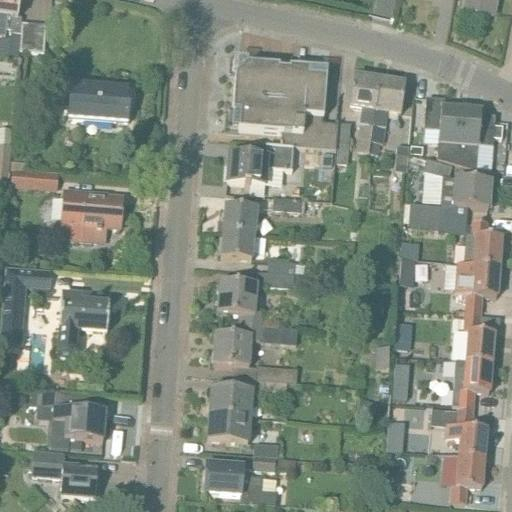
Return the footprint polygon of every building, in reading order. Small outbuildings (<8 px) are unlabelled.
[(19,0),(0,0),(0,39),(4,40),(5,33),(15,34),(19,0)] [(465,0),(463,12),(493,18),(496,2),(489,0),(488,0),(465,0)] [(21,27),(19,55),(43,56),(45,28),(21,27)] [(279,151),(292,152),(335,155),(335,154),(337,127),(337,126),(336,126),(335,129),(321,128),(325,81),(308,80),(309,73),(302,72),(288,71),(288,74),(278,73),(278,70),(244,67),(244,69),(236,75),(234,76),(231,116),(238,117),(236,134),(280,138),(279,151)] [(376,85),(352,81),(348,110),(360,112),(358,128),(359,128),(355,155),(375,158),(376,147),(372,146),(374,114),(376,85)] [(372,146),(376,147),(382,147),(386,116),(399,118),(404,89),(376,85),(374,114),(372,146)] [(84,90),(69,89),(67,122),(127,128),(128,110),(126,109),(127,94),(117,93),(116,98),(106,97),(84,95),(84,90)] [(436,164),(455,170),(460,114),(443,112),(444,104),(425,102),(423,134),(438,135),(436,164)] [(477,149),(492,151),(494,120),(479,119),(480,115),(460,114),(455,170),(467,173),(475,174),(477,149)] [(337,127),(335,154),(348,155),(350,128),(337,127)] [(0,183),(7,184),(9,149),(0,148),(0,183)] [(291,176),(292,152),(279,151),(265,149),(265,150),(266,151),(265,161),(228,159),(226,188),(264,190),(265,174),(291,176)] [(395,151),(394,175),(406,176),(408,151),(395,151)] [(409,151),(409,159),(421,159),(421,151),(409,151)] [(451,171),(426,164),(422,176),(441,182),(439,209),(452,211),(487,213),(489,185),(448,183),(451,171)] [(50,195),(51,182),(11,179),(10,191),(50,195)] [(61,199),(58,243),(101,246),(102,232),(118,233),(121,204),(61,199)] [(271,215),(300,217),(300,205),(272,202),(271,215)] [(439,211),(409,209),(407,233),(437,236),(439,211)] [(223,236),(252,239),(254,239),(256,212),(224,210),(223,223),(224,223),(223,236)] [(485,241),(486,227),(471,226),(470,239),(465,238),(462,270),(472,271),(472,270),(497,272),(500,242),(485,241)] [(221,250),(220,263),(250,265),(252,239),(223,236),(222,250),(221,250)] [(294,268),(268,265),(266,278),(293,280),(294,268)] [(397,291),(410,292),(412,266),(399,265),(397,291)] [(495,302),(497,272),(472,270),(472,271),(471,292),(466,291),(466,299),(464,318),(479,319),(480,301),(495,302)] [(3,275),(2,290),(40,294),(42,278),(3,275)] [(256,285),(255,289),(292,292),(293,280),(266,278),(257,277),(256,285)] [(253,316),(255,291),(255,289),(218,286),(215,318),(238,320),(237,330),(278,333),(278,332),(278,325),(260,323),(261,316),(253,316)] [(77,334),(105,336),(108,310),(79,308),(80,301),(60,299),(58,323),(45,322),(44,340),(57,341),(56,358),(75,359),(77,334)] [(490,368),(492,338),(478,337),(479,319),(464,318),(463,336),(467,337),(465,366),(490,368)] [(214,338),(211,370),(247,372),(249,346),(295,349),(296,334),(278,332),(278,333),(237,330),(237,339),(214,338)] [(373,353),(373,375),(388,375),(388,353),(373,353)] [(473,397),(488,398),(490,368),(465,366),(463,395),(458,395),(457,416),(471,417),(473,397)] [(296,374),(263,371),(262,386),(286,388),(295,388),(296,374)] [(286,388),(262,386),(261,398),(285,400),(286,388)] [(403,404),(404,391),(394,391),(393,403),(403,404)] [(250,396),(210,393),(209,395),(210,395),(208,419),(248,423),(250,396)] [(63,443),(102,446),(104,416),(68,413),(70,400),(37,397),(36,411),(53,413),(52,426),(64,427),(63,443)] [(405,427),(426,427),(426,409),(406,408),(405,427)] [(482,464),(485,434),(470,433),(471,417),(457,416),(431,414),(430,430),(447,431),(446,446),(459,447),(457,461),(442,459),(441,461),(482,464)] [(206,443),(205,445),(246,448),(248,423),(208,419),(206,443)] [(402,447),(386,446),(386,455),(401,457),(402,447)] [(277,450),(253,448),(252,461),(276,463),(277,450)] [(59,500),(93,503),(97,503),(98,486),(95,486),(95,477),(77,475),(77,471),(62,470),(63,458),(33,456),(31,481),(61,483),(59,500)] [(276,463),(252,461),(251,474),(273,476),(273,475),(294,476),(295,464),(276,463)] [(480,494),(482,464),(441,461),(439,489),(451,490),(449,507),(464,508),(465,493),(480,494)] [(205,484),(204,497),(239,500),(238,509),(274,511),(275,498),(261,496),(261,483),(241,481),(242,472),(205,468),(203,484),(205,484)] [(391,494),(394,471),(386,470),(383,493),(391,494)]
